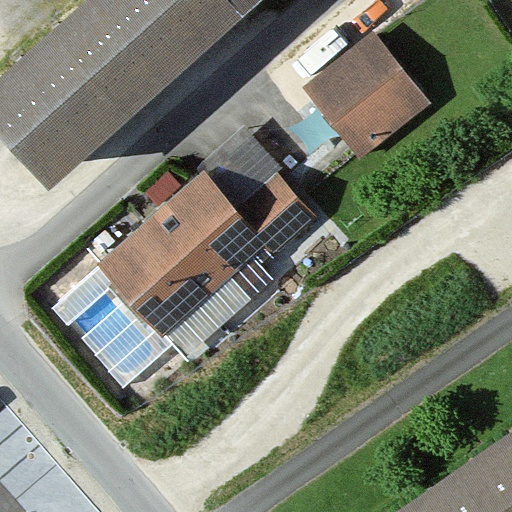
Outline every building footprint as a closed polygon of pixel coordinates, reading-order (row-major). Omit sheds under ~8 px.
[(73,0),(0,64),(0,128),(43,178),(245,0),(73,0)] [(428,101),(369,28),(303,81),(362,154),(428,101)] [(275,168),(233,206),(266,243),(277,256),(320,218),(275,168)] [(233,206),(200,170),(100,258),(165,332),(266,243),(233,206)] [(511,511),(511,439),(406,511),(511,511)]
